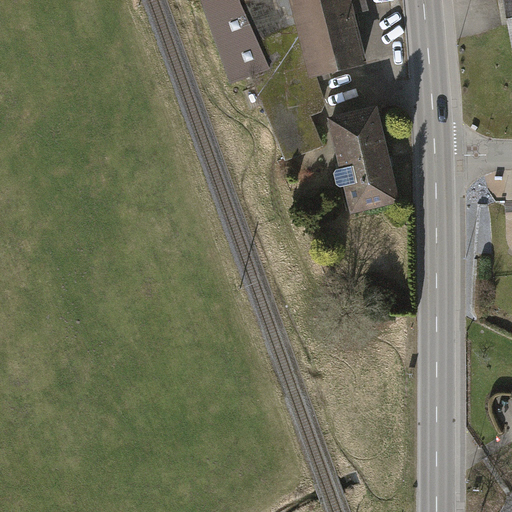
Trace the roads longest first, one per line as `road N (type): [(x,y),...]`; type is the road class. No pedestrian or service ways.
road 1 (primary): [(437,511),(437,158)]
road 2 (primary): [(437,158),(426,0)]
